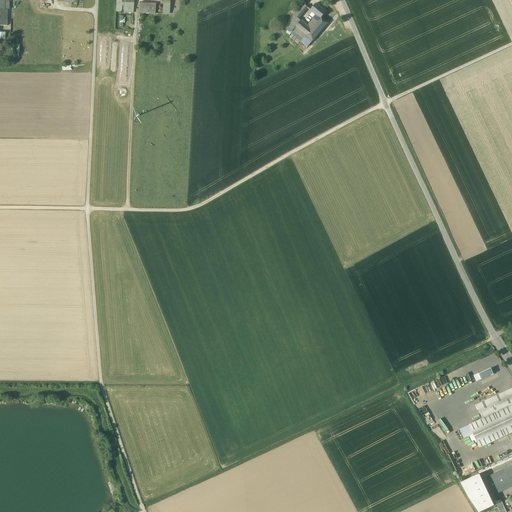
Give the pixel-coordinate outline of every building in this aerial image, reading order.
[(124,0),(116,0),(116,8),(133,8),(133,1),(124,1),(124,0)] [(302,2),(293,14),(296,17),(298,19),(308,7),(302,2)] [(155,5),(140,4),(139,13),(155,14),(155,13),(155,5)] [(326,12),(316,4),(311,10),(317,15),(321,18),(326,12)] [(296,17),(293,14),(283,26),(291,33),(296,26),(292,23),(296,17)] [(309,25),(308,26),(311,29),(321,18),(317,15),(310,24),(309,25)] [(296,17),(292,23),(296,26),(301,21),(298,19),(296,17)] [(321,18),(306,35),(312,40),(327,23),(321,18)] [(308,26),(301,21),(296,26),(306,35),(311,29),(308,26)] [(306,35),(296,26),(291,33),(301,41),(306,35)] [(312,40),(306,35),(301,41),(307,46),(312,40)] [(491,368),(479,373),(482,379),(493,374),(491,368)] [(511,388),(476,405),(483,419),(511,404),(511,388)] [(511,404),(483,419),(469,425),(477,442),(479,448),(511,432),(511,404)] [(477,442),(469,425),(460,429),(464,438),(469,436),(472,441),(475,440),(476,442),(477,442)] [(511,464),(482,479),(490,497),(511,486),(511,464)] [(479,474),(459,483),(477,511),(479,511),(494,505),(490,497),(482,479),(479,474)] [(506,511),(502,502),(496,504),(499,509),(499,511),(506,511)]
